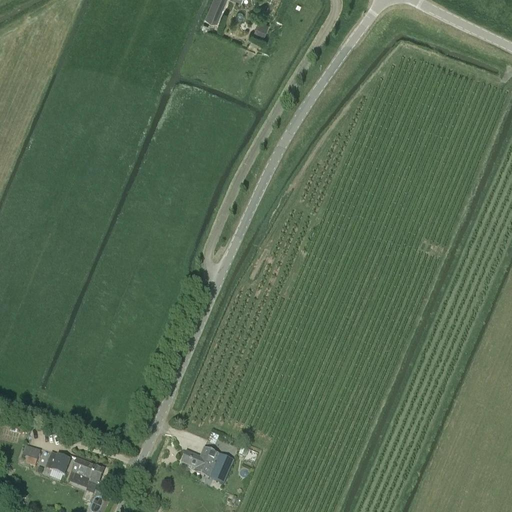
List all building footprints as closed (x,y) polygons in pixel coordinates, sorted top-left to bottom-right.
[(219,16),(225,0),(212,0),(208,11),(219,16)] [(256,34),(263,38),(267,28),(260,25),(256,34)] [(252,39),(249,44),(257,48),(259,43),(252,39)] [(26,447),(23,456),(36,461),(40,452),(26,447)] [(234,462),(204,450),(200,459),(187,453),(182,464),(196,470),(194,473),(224,485),(234,462)] [(52,454),(46,467),(52,469),(52,471),(64,476),(70,461),(58,456),(52,454)] [(77,460),(71,473),(76,475),(73,482),(87,488),(95,491),(97,486),(98,484),(98,485),(104,471),(77,460)]
